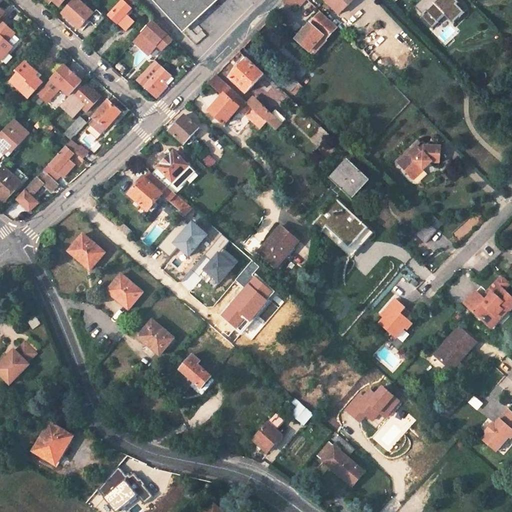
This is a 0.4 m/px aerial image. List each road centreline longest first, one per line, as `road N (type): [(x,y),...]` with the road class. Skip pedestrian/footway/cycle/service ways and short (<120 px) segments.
road 1 (tertiary): [(17,242),(107,429),(160,457),(252,480),(301,511)]
road 2 (unclassified): [(155,119),(17,242)]
road 3 (residential): [(155,119),(19,0)]
road 4 (unclassified): [(273,0),(155,119)]
